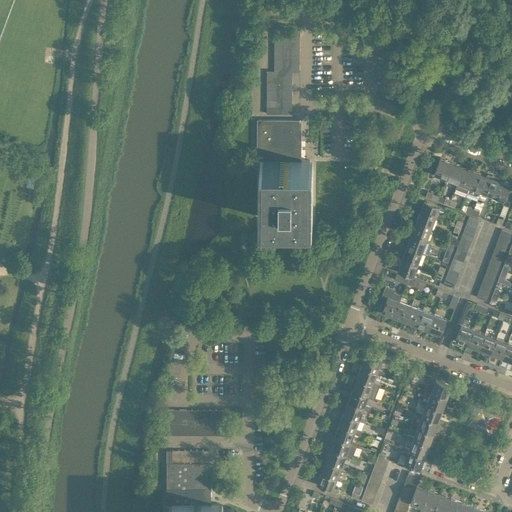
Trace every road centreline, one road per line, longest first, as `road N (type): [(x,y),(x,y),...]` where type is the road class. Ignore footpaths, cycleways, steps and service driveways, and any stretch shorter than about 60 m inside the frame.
road 1 (unclassified): [(38,511),(78,284),(105,0)]
road 2 (residential): [(348,325),(423,123)]
road 3 (residential): [(276,511),(348,325)]
road 4 (residential): [(511,387),(348,325)]
